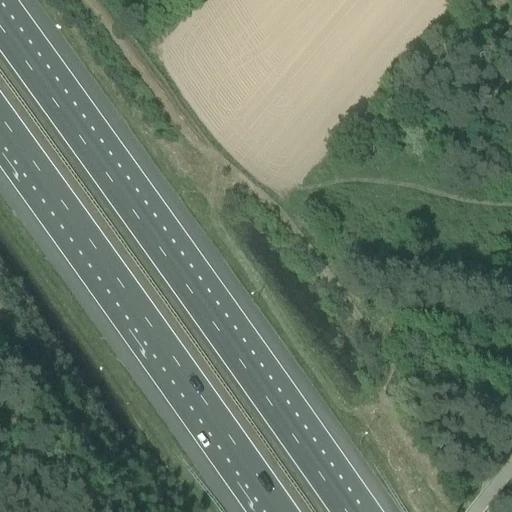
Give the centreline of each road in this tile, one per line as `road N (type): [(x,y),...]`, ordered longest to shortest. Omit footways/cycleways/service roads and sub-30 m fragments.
road 1 (track): [(444,0),(281,191),(164,50),(210,0)]
road 2 (motorway): [(0,122),(277,511)]
road 3 (motorway): [(219,336),(0,28)]
road 4 (motorway): [(372,511),(313,430),(219,336)]
road 5 (motorway): [(343,511),(219,336)]
road 6 (track): [(135,511),(19,354)]
